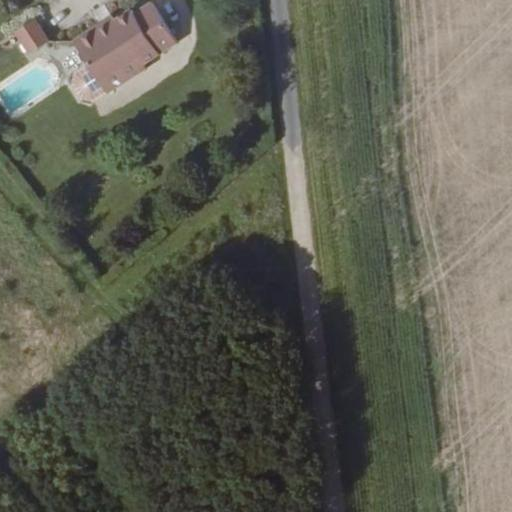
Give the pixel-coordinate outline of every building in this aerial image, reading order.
[(99,26),(75,41),(90,64),(108,92),(109,93),(147,68),(144,64),(178,42),(153,3),(135,14),(133,10),(116,21),(102,30),(99,26)] [(113,17),(99,26),(102,30),(116,21),(113,17)] [(51,41),(35,19),(16,32),(32,54),(51,41)] [(108,92),(90,64),(75,74),(73,85),(82,99),(93,101),(108,92)] [(233,130),(243,137),(253,125),(241,117),(233,130)]
